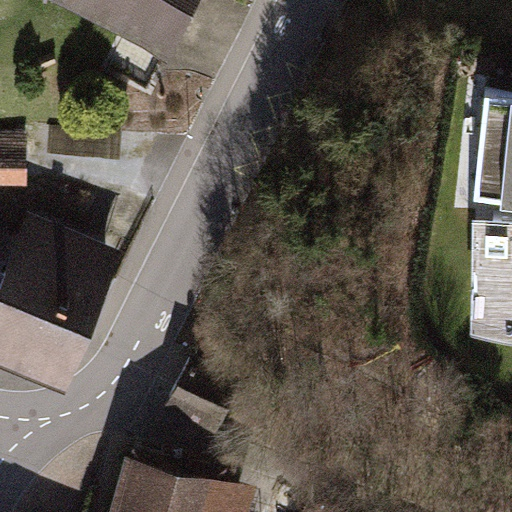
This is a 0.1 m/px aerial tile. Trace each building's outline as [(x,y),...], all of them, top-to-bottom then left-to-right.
[(189,0),(91,0),(131,21),(110,62),(148,81),(189,0)] [(511,85),(486,82),(475,187),(511,190),(511,210),(494,210),(493,289),(511,289),(511,85)] [(26,142),(0,142),(0,171),(27,171),(26,142)] [(107,270),(0,226),(0,328),(71,358),(107,270)] [(191,357),(170,395),(214,419),(235,381),(191,357)] [(136,448),(118,511),(209,511),(220,472),(136,448)]
